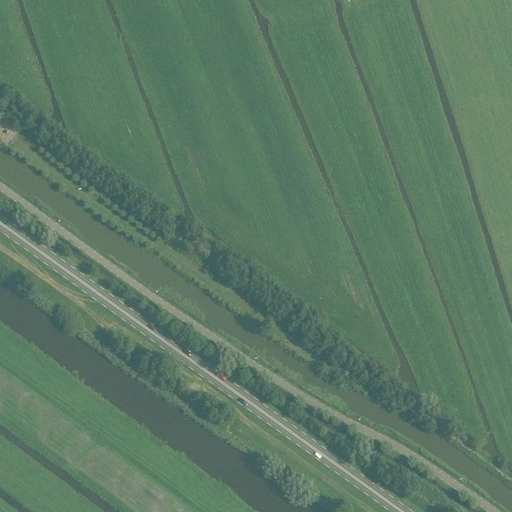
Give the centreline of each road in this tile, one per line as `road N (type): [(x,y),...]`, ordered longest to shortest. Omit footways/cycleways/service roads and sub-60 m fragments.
road 1 (unclassified): [(494,511),(410,454),(272,380),(0,186)]
road 2 (primary): [(401,511),(0,223)]
